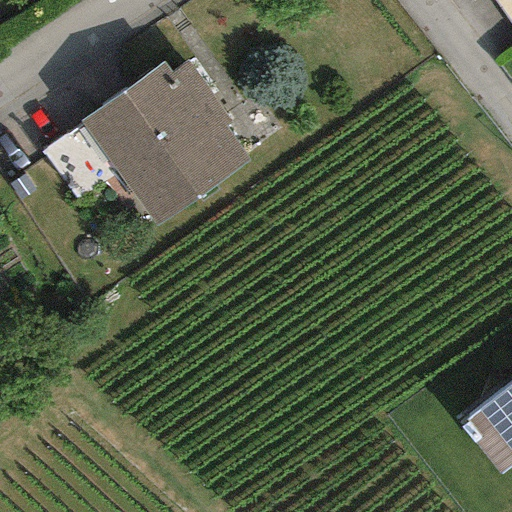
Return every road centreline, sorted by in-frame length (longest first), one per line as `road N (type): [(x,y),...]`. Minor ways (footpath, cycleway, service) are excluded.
road 1 (unclassified): [(137,0),(0,91)]
road 2 (residential): [(420,0),(511,119)]
